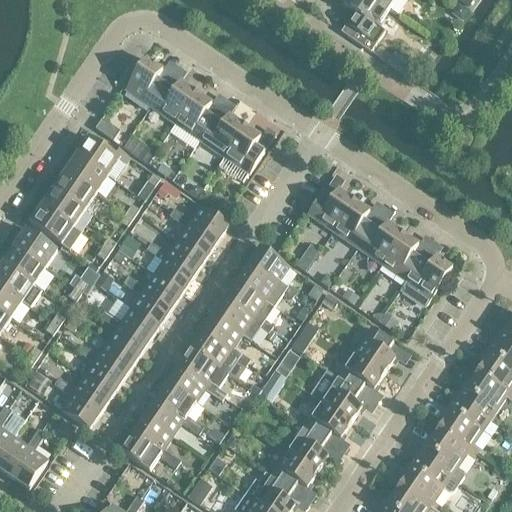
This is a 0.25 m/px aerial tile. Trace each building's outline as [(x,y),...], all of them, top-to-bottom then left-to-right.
[(371,54),(376,47),(385,33),(378,28),(389,11),(372,0),(345,0),(341,6),(354,15),(346,27),(352,31),(347,38),(371,54)] [(372,0),(389,11),(397,0),(372,0)] [(453,0),(469,10),(475,0),(453,0)] [(151,110),(167,86),(159,80),(163,74),(147,62),(126,93),(151,110)] [(175,127),(196,96),(180,85),(175,92),(167,86),(151,110),(175,127)] [(200,143),(216,119),(207,114),(212,107),(196,96),(175,127),(200,143)] [(216,119),(200,143),(224,160),(245,129),(229,118),(224,125),(216,119)] [(95,131),(113,143),(120,133),(102,121),(95,131)] [(245,129),(224,160),(250,177),(265,155),(256,148),(261,140),(245,129)] [(104,150),(101,148),(104,143),(94,137),(91,141),(89,140),(77,157),(108,179),(115,183),(130,161),(107,145),(104,150)] [(151,167),(160,154),(132,137),(124,149),(151,167)] [(65,174),(97,196),(108,179),(77,157),(65,174)] [(54,191),(85,213),(97,196),(65,174),(54,191)] [(160,181),(153,177),(148,185),(154,190),(160,181)] [(165,184),(153,202),(159,206),(171,189),(165,184)] [(42,208),(74,229),(85,213),(54,191),(42,208)] [(333,234),(354,204),(338,193),(333,200),(325,194),(308,217),(333,234)] [(225,219),(230,211),(220,204),(214,212),(225,219)] [(354,204),(333,234),(358,251),(373,228),(365,222),(370,215),(354,204)] [(74,229),(42,208),(30,226),(62,247),(74,229)] [(126,216),(133,221),(139,212),(132,208),(126,216)] [(229,229),(201,209),(191,223),(183,217),(178,224),(186,230),(189,227),(217,246),(229,229)] [(178,224),(183,217),(174,212),(169,219),(178,224)] [(133,221),(126,216),(121,224),(128,229),(133,221)] [(373,228),(358,251),(382,268),(403,237),(387,226),(382,234),(373,228)] [(189,227),(186,230),(177,244),(206,263),(217,246),(189,227)] [(14,250),(45,271),(58,253),(26,232),(14,250)] [(403,237),(382,268),(407,285),(422,261),(414,255),(419,248),(403,237)] [(103,250),(110,254),(116,246),(109,241),(103,250)] [(165,260),(194,280),(206,263),(177,244),(168,256),(160,251),(155,258),(163,264),(165,260)] [(155,258),(160,251),(151,245),(147,252),(155,258)] [(299,264),(312,273),(325,253),(312,245),(299,264)] [(3,266),(34,288),(45,271),(14,250),(3,266)] [(110,254),(103,250),(98,258),(104,263),(110,254)] [(290,270),(261,250),(249,268),(278,288),(281,284),(290,270)] [(422,261),(407,285),(432,301),(453,271),(436,259),(431,267),(422,261)] [(165,260),(163,264),(154,277),(183,297),(194,280),(165,260)] [(3,266),(0,270),(0,289),(22,305),(31,310),(43,294),(34,288),(3,266)] [(278,288),(249,268),(237,284),(275,310),(284,297),(283,297),(288,289),(281,284),(278,288)] [(137,284),(132,292),(140,297),(142,294),(171,314),(183,297),(154,277),(145,290),(137,284)] [(132,292),(137,284),(128,279),(124,286),(132,292)] [(75,291),(82,296),(87,288),(80,283),(75,291)] [(237,284),(226,301),(255,322),(258,318),(266,323),(275,310),(237,284)] [(0,314),(11,322),(22,305),(0,289),(0,314)] [(283,297),(284,297),(292,302),(297,295),(288,289),(283,297)] [(82,296),(75,291),(69,299),(76,304),(82,296)] [(343,299),(352,305),(357,298),(347,292),(343,299)] [(131,311),(160,330),(171,314),(142,294),(140,297),(131,311)] [(333,312),(339,304),(328,296),(322,305),(333,312)] [(226,301),(214,318),(244,339),(252,344),(261,331),(266,323),(258,318),(255,322),(226,301)] [(113,319),(108,326),(117,331),(119,328),(148,347),(160,330),(131,311),(122,324),(113,319)] [(108,326),(113,319),(105,313),(100,320),(108,326)] [(0,337),(11,322),(0,314),(0,337)] [(52,325),(59,330),(65,321),(58,317),(52,325)] [(214,318),(203,335),(232,355),(235,352),(244,339),(214,318)] [(274,329),(266,323),(261,331),(269,336),(274,329)] [(309,323),(294,346),(305,353),(320,330),(309,323)] [(495,343),(511,353),(511,324),(505,334),(503,332),(495,343)] [(59,330),(52,325),(46,333),(53,338),(59,330)] [(108,345),(137,364),(148,347),(119,328),(117,331),(108,345)] [(354,356),(385,377),(396,361),(388,356),(394,347),(371,331),(354,356)] [(203,335),(191,352),(228,378),(238,364),(243,357),(235,352),(232,355),(203,335)] [(478,373),(511,396),(511,353),(495,343),(488,354),(491,355),(478,373)] [(90,352),(85,360),(94,365),(96,361),(125,381),(137,364),(108,345),(99,358),(90,352)] [(77,354),(81,357),(85,360),(90,352),(82,347),(77,354)] [(29,359),(36,363),(41,355),(34,350),(29,359)] [(191,352),(180,369),(209,389),(212,386),(219,391),(228,378),(191,352)] [(385,377),(354,356),(337,380),(361,396),(366,388),(374,393),(385,377)] [(243,357),(238,364),(246,370),(251,362),(243,357)] [(36,363),(29,359),(23,367),(30,371),(36,363)] [(85,378),(114,398),(125,381),(96,361),(94,365),(85,378)] [(168,386),(198,406),(206,393),(214,399),(219,391),(212,386),(209,389),(180,369),(168,386)] [(456,400),(490,423),(506,400),(511,404),(511,402),(511,396),(478,373),(466,391),(464,389),(456,400)] [(259,398),(271,406),(287,383),(275,374),(264,390),(262,393),(259,398)] [(67,386),(62,393),(71,399),(73,395),(102,415),(114,398),(85,378),(76,392),(67,386)] [(62,393),(67,386),(59,380),(54,388),(62,393)] [(321,405),(351,426),(362,409),(355,404),(361,396),(337,380),(321,405)] [(30,381),(25,389),(32,393),(37,386),(30,381)] [(254,383),(249,391),(259,398),(262,393),(264,390),(254,383)] [(198,406),(168,386),(157,403),(186,423),(189,419),(198,406)] [(227,397),(219,391),(214,399),(222,404),(227,397)] [(61,414),(89,433),(102,415),(73,395),(71,399),(61,414)] [(439,431),(476,456),(479,451),(474,447),(490,423),(456,400),(449,411),(452,412),(439,431)] [(145,419),(175,440),(183,427),(191,432),(196,424),(189,419),(186,423),(157,403),(145,419)] [(304,429),(327,445),(333,437),(340,442),(351,426),(321,405),(304,429)] [(0,415),(0,417),(6,422),(12,413),(5,409),(0,415)] [(175,440),(145,419),(134,436),(163,457),(166,453),(175,440)] [(191,432),(199,438),(204,430),(196,424),(191,432)] [(1,430),(0,429),(0,459),(14,439),(1,430)] [(287,454),(318,475),(329,459),(321,454),(327,445),(304,429),(287,454)] [(33,440),(40,445),(46,436),(38,431),(33,440)] [(476,456),(439,431),(427,449),(423,446),(415,456),(459,487),(464,479),(463,474),(458,470),(466,457),(472,461),(476,456)] [(163,457),(134,436),(121,455),(151,475),(160,461),(168,465),(173,458),(166,453),(163,457)] [(31,451),(27,448),(14,439),(0,459),(0,471),(11,479),(31,451)] [(31,451),(34,453),(40,445),(33,440),(27,448),(31,451)] [(34,453),(31,451),(11,479),(29,492),(48,463),(34,453)] [(270,478),(293,494),(299,486),(307,491),(318,475),(287,454),(270,478)] [(400,488),(434,511),(437,511),(440,508),(434,505),(443,491),(449,495),(454,494),(459,487),(415,456),(408,467),(412,470),(400,488)] [(181,464),(173,458),(168,465),(176,471),(181,464)] [(293,494),(270,478),(269,481),(264,477),(257,486),(254,484),(245,497),(266,511),(292,511),(295,508),(287,503),(293,494)] [(189,500),(200,508),(212,490),(201,482),(189,500)] [(377,511),(434,511),(400,488),(388,506),(383,503),(377,511)] [(266,511),(245,497),(234,511),(266,511)] [(131,507),(138,511),(144,504),(137,499),(131,507)]
